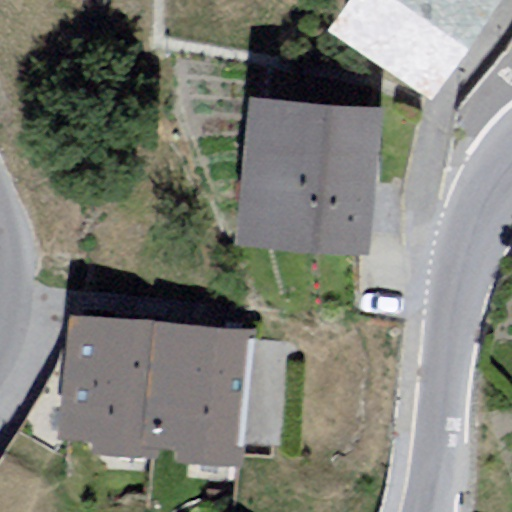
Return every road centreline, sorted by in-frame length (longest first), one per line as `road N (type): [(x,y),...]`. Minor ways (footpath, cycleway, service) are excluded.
road 1 (tertiary): [(428,511),(457,290),(490,208),(511,180)]
road 2 (residential): [(0,350),(15,283),(0,206)]
